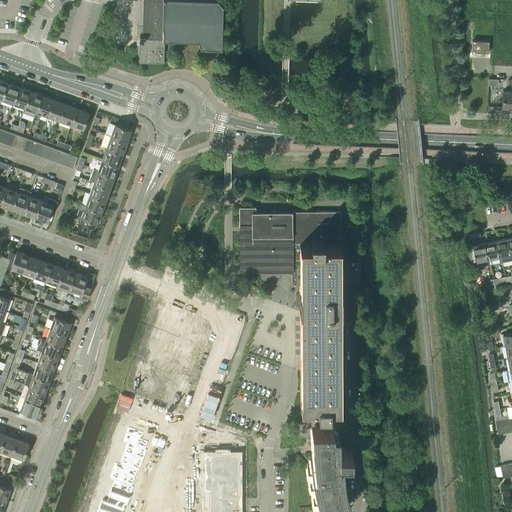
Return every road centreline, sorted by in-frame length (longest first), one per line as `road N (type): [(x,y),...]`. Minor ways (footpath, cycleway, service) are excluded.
road 1 (secondary): [(254,131),(511,145)]
road 2 (residential): [(267,511),(268,444),(291,350)]
road 3 (secondary): [(23,67),(154,114)]
road 4 (secondary): [(157,100),(25,61)]
road 5 (residential): [(116,269),(0,227)]
